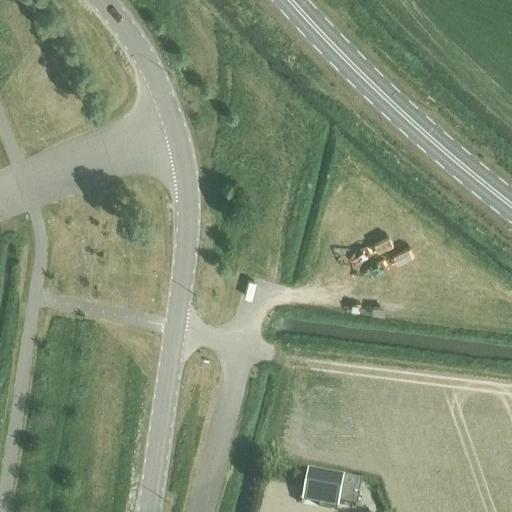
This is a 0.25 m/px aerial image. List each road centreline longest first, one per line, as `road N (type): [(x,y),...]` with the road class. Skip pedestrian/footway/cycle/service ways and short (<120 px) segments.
road 1 (tertiary): [(175,328),(188,209),(180,148),(149,69),(99,0)]
road 2 (primary): [(511,207),(390,103),(289,0)]
road 3 (tertiary): [(148,511),(175,328)]
road 4 (unclassified): [(241,348),(202,511)]
